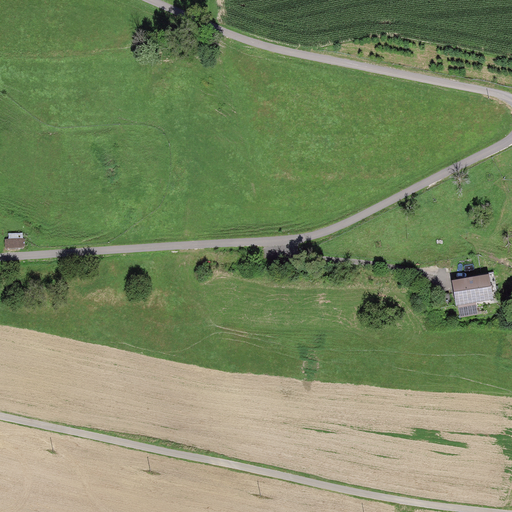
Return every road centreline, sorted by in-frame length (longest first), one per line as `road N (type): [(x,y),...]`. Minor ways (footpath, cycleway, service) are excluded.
road 1 (unclassified): [(511,138),(307,237),(0,257)]
road 2 (unclassified): [(0,415),(401,501),(501,511)]
road 3 (unclassified): [(148,0),(245,42),(511,98)]
